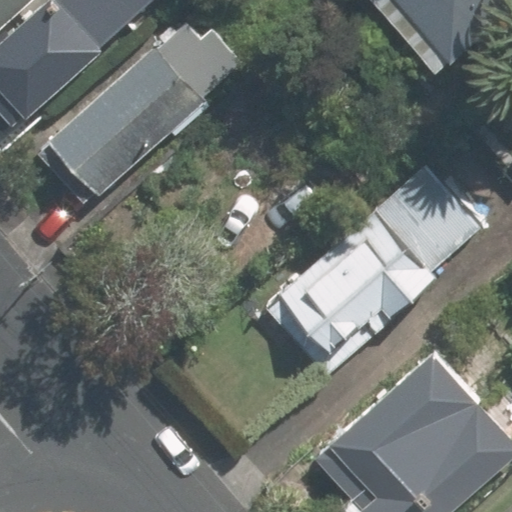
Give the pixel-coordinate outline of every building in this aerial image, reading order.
[(0,0),(0,18),(20,0),(0,0)] [(156,0),(46,0),(0,41),(0,121),(8,131),(156,0)] [(511,15),(511,0),(347,0),(433,90),(511,15)] [(196,46),(173,21),(35,145),(89,206),(244,66),(212,31),(196,46)] [(480,243),(421,170),(263,298),(323,372),(480,243)] [(450,511),(511,454),(419,355),(315,453),(359,500),(345,511),(450,511)]
